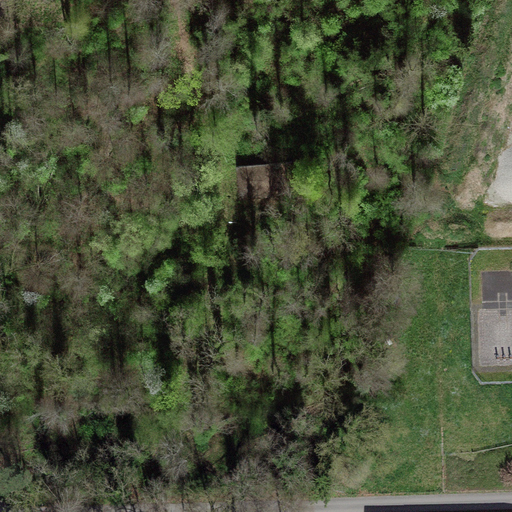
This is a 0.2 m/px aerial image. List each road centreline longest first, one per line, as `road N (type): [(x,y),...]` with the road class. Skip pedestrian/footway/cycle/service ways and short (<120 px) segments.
road 1 (residential): [(511,501),(330,508)]
road 2 (residential): [(330,508),(183,511)]
